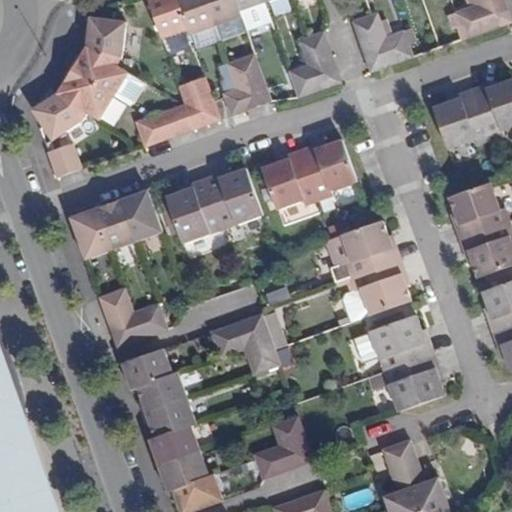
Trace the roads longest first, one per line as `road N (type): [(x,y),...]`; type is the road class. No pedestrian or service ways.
road 1 (residential): [(19,210),(363,88)]
road 2 (residential): [(363,88),(480,402)]
road 3 (residential): [(127,511),(19,210)]
road 4 (residential): [(363,88),(511,35)]
